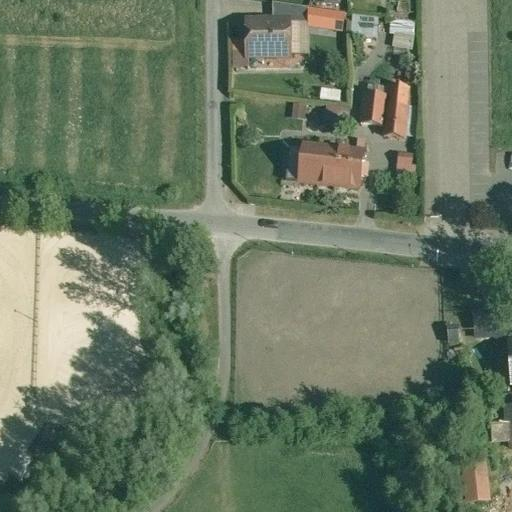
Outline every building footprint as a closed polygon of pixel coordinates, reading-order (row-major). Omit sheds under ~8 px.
[(308,9),(272,4),(273,24),(289,23),(289,24),(308,24),(308,9)] [(379,36),(379,16),(352,15),(352,36),(379,36)] [(393,20),(392,47),(413,48),(414,21),(393,20)] [(273,24),(247,24),(248,58),(290,57),(289,24),(289,23),(273,24)] [(411,90),(389,87),(388,98),(384,127),(383,137),(405,140),(411,90)] [(388,98),(365,96),(361,125),(384,127),(388,98)] [(350,121),(350,105),(327,105),(327,121),(350,121)] [(356,153),(304,147),(299,184),(359,191),(363,154),(364,142),(358,141),(356,153)] [(414,160),(399,158),(396,178),(411,179),(414,160)] [(475,338),(505,336),(503,309),(473,310),(475,338)] [(487,458),(460,459),(462,502),(489,501),(487,458)]
